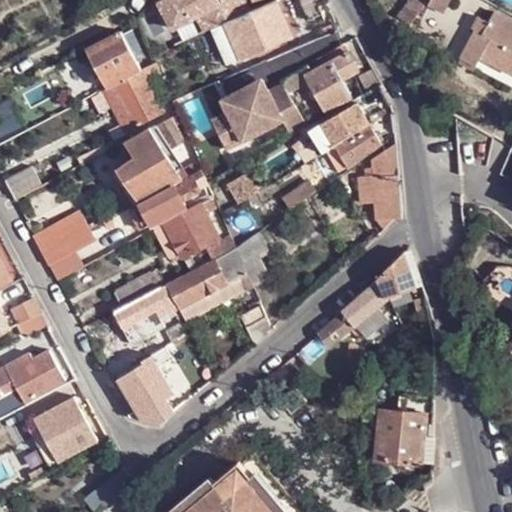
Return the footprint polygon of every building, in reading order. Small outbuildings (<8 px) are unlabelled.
[(206,31),(215,27),(226,21),(253,10),(247,0),(166,0),(161,3),(176,28),(198,15),(206,31)] [(293,37),(278,0),(275,0),(253,10),(226,21),(236,47),(242,59),(293,37)] [(328,0),(308,0),(313,11),(329,3),(328,0)] [(335,16),(331,6),(316,14),(320,23),(335,16)] [(511,22),(492,13),(486,23),(482,34),(474,30),(465,48),(480,56),(479,58),(511,75),(511,22)] [(482,34),(486,23),(476,17),(471,28),(474,30),(482,34)] [(224,52),(236,47),(226,21),(215,27),(224,52)] [(134,24),(124,31),(126,35),(136,28),(134,24)] [(107,83),(140,64),(126,35),(124,31),(91,49),(107,83)] [(480,56),(465,48),(459,59),(474,67),(479,58),(480,56)] [(321,103),(326,110),(351,97),(344,80),(359,71),(350,55),(308,76),(315,92),(321,103)] [(149,83),(163,76),(157,61),(139,70),(140,72),(144,80),(147,79),(149,83)] [(371,62),(364,66),(367,71),(375,67),(371,62)] [(382,83),(375,67),(367,71),(360,76),(369,90),(374,88),(382,83)] [(144,80),(140,72),(118,86),(122,94),(144,80)] [(135,127),(164,112),(149,83),(147,79),(144,80),(122,94),(119,96),(121,100),(135,127)] [(265,79),(253,85),(257,93),(266,96),(272,92),(265,79)] [(386,89),(382,83),(374,88),(378,94),(386,89)] [(310,125),(285,85),(272,92),(266,96),(257,93),(253,85),(225,99),(231,112),(215,120),(231,151),(287,122),(294,134),(310,125)] [(321,103),(315,92),(310,95),(316,106),(321,103)] [(135,127),(121,100),(113,104),(126,133),(135,127)] [(373,126),(360,102),(325,124),(327,129),(316,137),(326,155),(339,147),(373,126)] [(184,139),(174,115),(157,124),(160,128),(172,147),(184,139)] [(127,141),(138,156),(159,186),(180,171),(180,170),(154,132),(151,126),(127,141)] [(373,126),(339,147),(349,165),(384,144),(373,126)] [(397,173),(394,146),(370,162),(371,171),(372,175),(397,173)] [(120,167),(143,202),(192,176),(186,166),(180,170),(180,171),(159,186),(138,156),(120,167)] [(43,187),(33,168),(8,183),(18,201),(43,187)] [(372,175),(371,171),(365,171),(366,179),(362,179),(364,207),(375,206),(372,175)] [(209,185),(204,172),(196,177),(203,190),(210,186),(209,185)] [(238,206),(258,193),(246,173),(225,185),(238,206)] [(399,204),(397,173),(372,175),(375,206),(399,204)] [(144,204),(154,224),(190,206),(187,200),(203,190),(196,177),(144,204)] [(315,190),(308,180),(282,198),(289,208),(315,190)] [(220,208),(215,200),(203,207),(207,214),(220,208)] [(145,229),(154,224),(144,204),(134,209),(145,229)] [(401,218),(399,204),(375,206),(376,220),(378,220),(394,219),(401,218)] [(221,241),(207,214),(203,207),(169,225),(183,253),(186,259),(221,241)] [(74,239),(92,229),(82,211),(64,222),(74,239)] [(114,217),(106,221),(110,232),(119,228),(114,217)] [(383,230),(394,219),(378,220),(379,225),(383,230)] [(64,222),(37,237),(47,254),(70,242),(74,239),(64,222)] [(183,253),(169,225),(158,230),(173,259),(183,253)] [(70,242),(75,253),(98,241),(92,229),(74,239),(70,242)] [(262,234),(251,242),(258,256),(269,251),(262,234)] [(238,251),(233,239),(215,249),(215,251),(219,257),(220,258),(238,251)] [(75,253),(70,242),(47,254),(52,266),(75,253)] [(268,282),(258,256),(251,242),(238,251),(242,259),(244,265),(250,277),(255,288),(268,282)] [(200,267),(207,263),(204,257),(215,251),(215,249),(195,259),(200,267)] [(219,257),(215,251),(204,257),(207,263),(219,257)] [(238,251),(220,258),(221,261),(226,273),(234,270),(232,263),(242,259),(238,251)] [(76,253),(52,266),(61,281),(84,269),(76,253)] [(391,302),(393,301),(420,291),(418,282),(407,254),(381,281),(391,302)] [(0,286),(12,280),(0,256),(0,286)] [(195,259),(189,263),(193,270),(200,267),(195,259)] [(244,265),(242,259),(232,263),(234,270),(244,265)] [(232,285),(226,273),(221,261),(170,286),(183,307),(184,310),(232,285)] [(232,285),(250,277),(244,265),(234,270),(226,273),(232,285)] [(125,309),(160,290),(153,276),(118,295),(125,309)] [(190,322),(192,325),(256,292),(255,288),(250,277),(232,285),(184,310),(190,322)] [(424,279),(418,282),(420,291),(426,288),(424,279)] [(358,326),(361,329),(383,312),(394,304),(396,302),(393,301),(391,302),(381,281),(346,310),(358,326)] [(170,286),(165,288),(174,308),(175,311),(183,307),(170,286)] [(135,347),(155,336),(155,334),(166,328),(160,315),(174,308),(165,288),(160,290),(125,309),(118,313),(135,347)] [(430,299),(426,288),(420,291),(425,300),(430,299)] [(44,314),(35,298),(13,310),(21,326),(44,314)] [(261,302),(251,307),(251,312),(263,306),(261,302)] [(256,347),(274,331),(263,306),(251,312),(243,316),(256,347)] [(0,336),(12,330),(0,307),(0,336)] [(356,330),(358,326),(346,310),(343,314),(356,330)] [(390,321),(383,312),(361,329),(369,339),(390,321)] [(51,328),(44,314),(21,326),(28,340),(51,328)] [(332,348),(356,330),(343,314),(341,316),(342,318),(322,334),(324,336),(332,348)] [(192,325),(190,322),(171,332),(176,344),(196,333),(192,325)] [(373,374),(371,352),(356,345),(358,368),(373,374)] [(173,356),(172,350),(156,359),(158,364),(160,362),(173,356)] [(68,381),(53,352),(37,360),(33,352),(0,368),(0,397),(20,387),(28,403),(68,381)] [(166,421),(178,411),(172,401),(169,396),(176,393),(178,392),(160,362),(158,364),(156,359),(147,366),(165,399),(157,404),(166,421)] [(165,399),(147,366),(124,379),(141,413),(157,404),(165,399)] [(100,442),(77,398),(38,419),(61,463),(100,442)] [(141,413),(145,420),(165,424),(166,421),(157,404),(141,413)] [(273,435),(289,421),(275,405),(259,420),(273,435)] [(425,465),(431,417),(385,411),(380,460),(425,465)] [(104,511),(136,488),(127,470),(88,500),(97,511),(104,511)] [(266,511),(232,472),(221,482),(218,481),(192,504),(194,507),(188,511),(266,511)] [(186,498),(169,511),(188,511),(194,507),(192,504),(186,498)]
